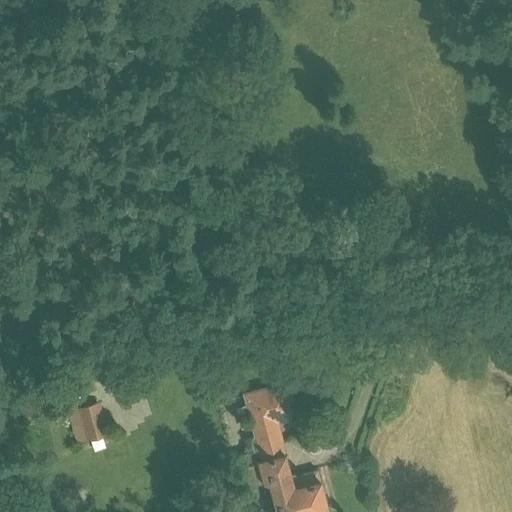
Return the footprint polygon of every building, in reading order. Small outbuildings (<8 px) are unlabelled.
[(449,318),(451,332),(473,329),(471,315),(449,318)] [(110,374),(117,393),(144,385),(137,365),(110,374)] [(253,447),(281,439),(276,419),(302,412),(297,396),(291,398),(287,381),(244,392),(250,415),(249,416),(253,437),(250,438),(253,447)] [(22,403),(25,422),(47,419),(44,399),(22,403)] [(66,409),(76,442),(108,432),(99,400),(66,409)] [(0,403),(0,424),(15,421),(10,402),(0,403)] [(322,511),(327,511),(319,478),(317,471),(291,478),(281,439),(253,447),(253,450),(239,454),(242,466),(248,484),(262,481),(269,483),(276,511),(322,511)]
